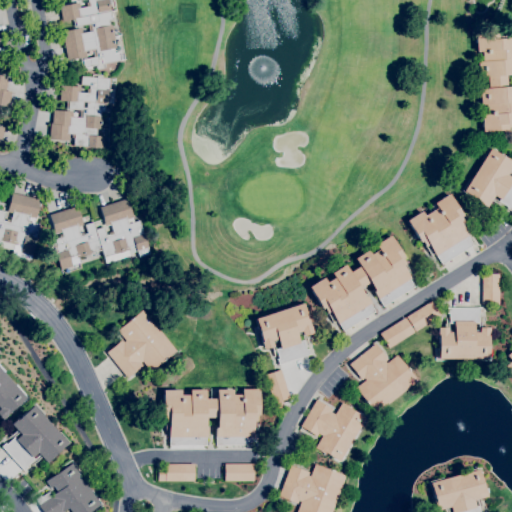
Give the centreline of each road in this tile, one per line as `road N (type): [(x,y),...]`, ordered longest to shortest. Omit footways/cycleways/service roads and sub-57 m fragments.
road 1 (residential): [(136,494),(58,327),(0,282)]
road 2 (residential): [(18,168),(36,100),(24,0)]
road 3 (residential): [(123,464),(250,455)]
